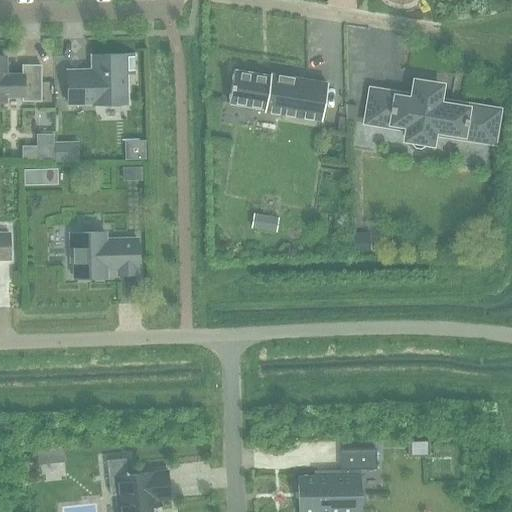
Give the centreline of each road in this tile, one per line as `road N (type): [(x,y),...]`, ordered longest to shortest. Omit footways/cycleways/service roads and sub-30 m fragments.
road 1 (residential): [(511,339),(475,331),(229,336)]
road 2 (residential): [(229,336),(0,345)]
road 3 (residential): [(245,0),(440,34)]
road 4 (residential): [(171,0),(164,9),(0,6)]
road 5 (residential): [(229,336),(240,511)]
